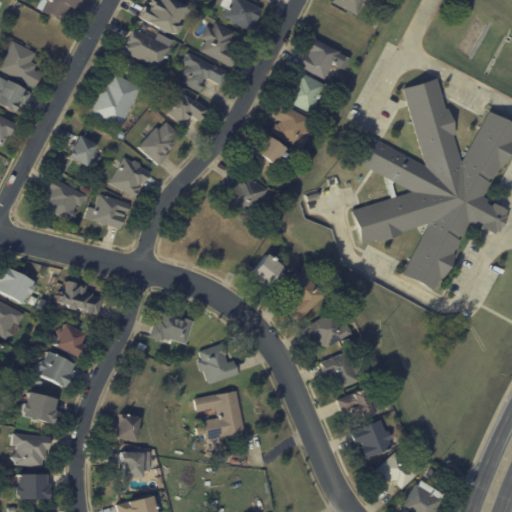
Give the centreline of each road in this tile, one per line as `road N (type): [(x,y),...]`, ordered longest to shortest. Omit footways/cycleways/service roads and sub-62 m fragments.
road 1 (residential): [(81,511),(89,403),(122,340),(158,214),(243,111),(301,0)]
road 2 (residential): [(0,233),(190,280),(246,315),(274,346),(351,511)]
road 3 (residential): [(109,0),(0,211)]
